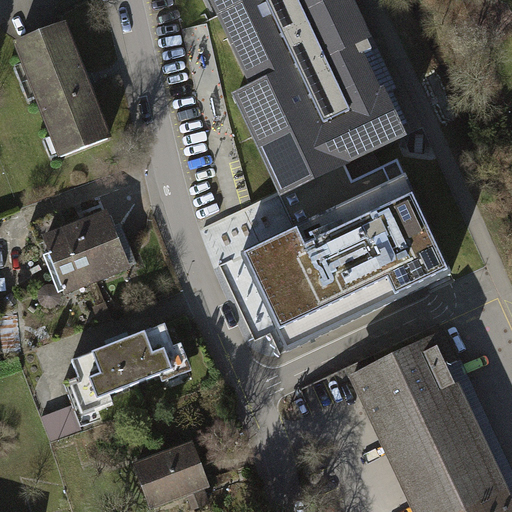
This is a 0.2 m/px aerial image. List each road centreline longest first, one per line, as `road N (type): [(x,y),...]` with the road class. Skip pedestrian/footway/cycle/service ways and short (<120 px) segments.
road 1 (residential): [(292,511),(272,434),(175,197),(129,0)]
road 2 (track): [(502,283),(423,111)]
